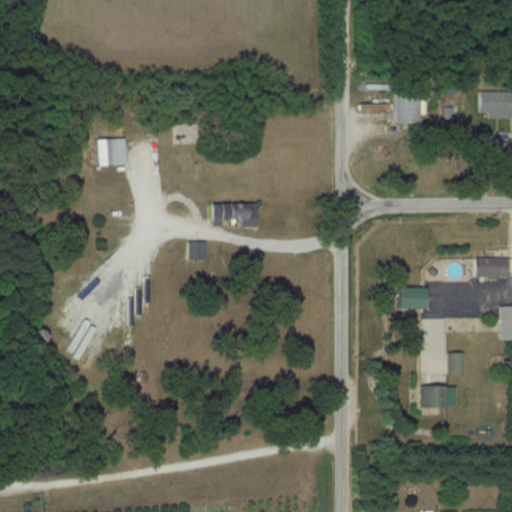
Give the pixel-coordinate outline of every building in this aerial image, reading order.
[(418,92),(395,92),(394,123),(418,123),(418,92)] [(104,165),(125,165),(125,141),(104,141),(104,165)] [(257,202),(212,203),(212,223),(239,222),(239,226),(257,226),(257,202)] [(474,277),(506,277),(506,257),(474,257),(474,277)] [(426,309),(426,287),(399,287),(399,309),(426,309)] [(511,306),(500,306),(500,340),(511,339),(511,306)] [(445,319),(420,320),(421,382),(445,381),(445,375),(463,374),(462,352),(445,352),(445,319)]
